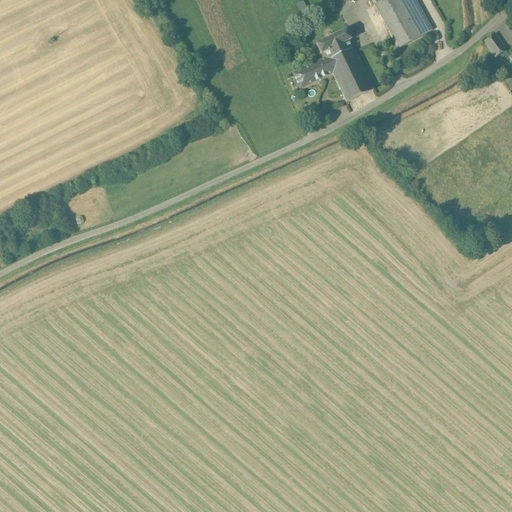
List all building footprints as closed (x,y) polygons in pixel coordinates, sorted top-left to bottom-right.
[(413,24),(400,0),(384,0),(374,6),(399,50),(421,38),(413,24)] [(424,18),(413,0),(400,0),(413,24),(424,18)] [(304,1),(297,4),(301,13),(308,11),(304,1)] [(424,18),(413,24),(421,38),(432,32),(424,18)] [(373,91),(348,42),(352,40),(347,30),(316,46),(321,56),(323,55),(325,59),(333,75),(347,104),(373,91)] [(505,50),(494,35),(484,43),(495,58),(505,50)] [(325,59),(292,75),(300,91),(333,75),(325,59)]
